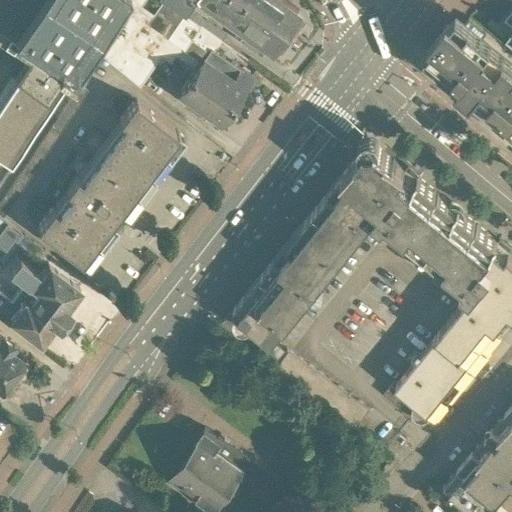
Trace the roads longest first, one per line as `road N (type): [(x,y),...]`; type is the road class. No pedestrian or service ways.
road 1 (secondary): [(21,511),(376,45)]
road 2 (secondary): [(511,193),(409,104),(376,45)]
road 3 (residential): [(376,511),(511,360)]
